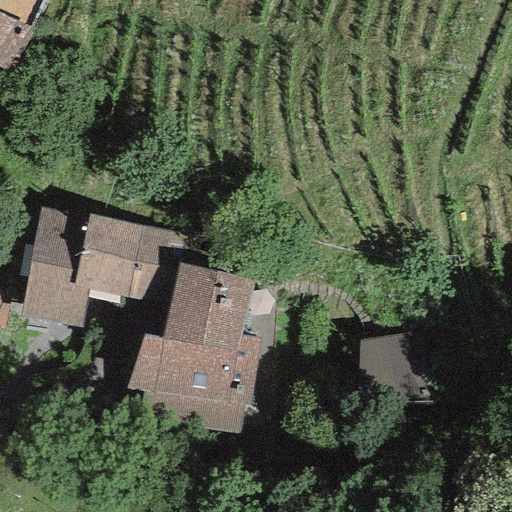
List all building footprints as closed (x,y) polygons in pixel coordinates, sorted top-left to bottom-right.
[(32,30),(0,12),(0,68),(8,73),(32,30)] [(88,218),(38,208),(17,317),(79,329),(87,289),(73,286),(88,218)] [(89,215),(88,218),(73,286),(87,289),(167,306),(176,265),(179,266),(186,236),(89,215)] [(179,266),(176,265),(167,306),(160,338),(234,354),(239,334),(250,281),(179,266)] [(0,288),(0,324),(1,326),(10,292),(0,288)] [(410,332),(357,342),(356,418),(428,403),(410,332)] [(258,338),(239,334),(234,354),(160,338),(143,333),(125,389),(142,391),(137,419),(239,435),(242,405),(249,406),(258,338)]
